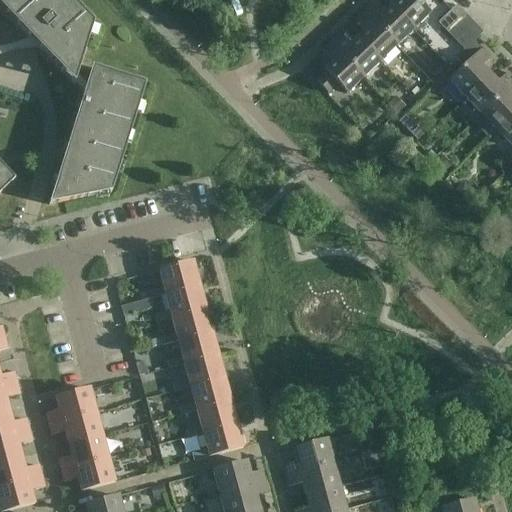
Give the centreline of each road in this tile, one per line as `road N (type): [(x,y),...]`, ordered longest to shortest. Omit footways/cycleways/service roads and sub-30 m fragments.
road 1 (residential): [(209,223),(65,259)]
road 2 (residential): [(65,259),(96,378)]
